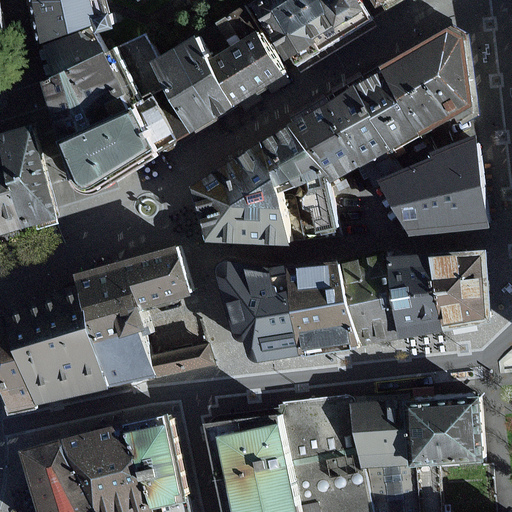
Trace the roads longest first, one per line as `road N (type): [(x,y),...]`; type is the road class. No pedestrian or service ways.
road 1 (residential): [(200,247),(301,251),(511,235)]
road 2 (residential): [(238,385),(479,360),(511,335)]
road 3 (residential): [(0,428),(187,390)]
road 4 (residential): [(200,247),(238,385)]
road 5 (residential): [(212,511),(187,390)]
